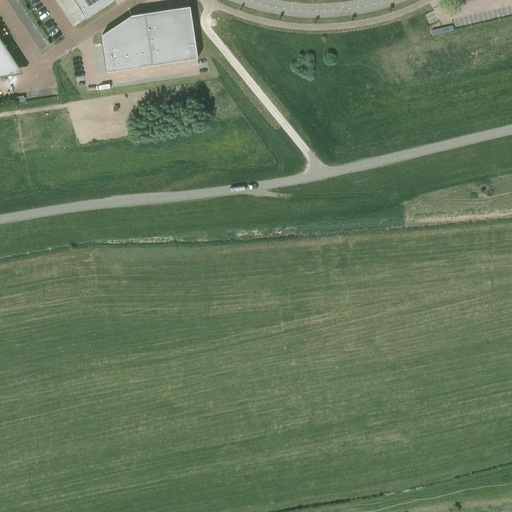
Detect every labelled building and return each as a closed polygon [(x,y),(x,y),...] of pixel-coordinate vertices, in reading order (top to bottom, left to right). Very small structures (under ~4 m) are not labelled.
[(73,0),(86,19),(114,0),(73,0)] [(175,9),(179,35),(194,32),(190,6),(175,9)] [(179,35),(175,9),(159,11),(163,37),(179,35)] [(148,39),(163,37),(159,11),(144,13),(148,39)] [(133,42),(148,39),(144,13),(131,15),(129,17),(133,42)] [(129,17),(115,26),(118,44),(133,42),(129,17)] [(119,50),(118,44),(115,26),(101,35),(104,52),(119,50)] [(198,58),(194,32),(179,35),(182,61),(198,58)] [(179,35),(163,37),(167,63),(182,61),(179,35)] [(0,77),(12,75),(0,56),(0,50),(6,46),(0,37),(0,77)] [(152,65),(167,63),(163,37),(148,39),(152,65)] [(137,67),(152,65),(148,39),(133,42),(137,67)] [(118,44),(119,50),(122,70),(137,67),(133,42),(118,44)] [(107,72),(122,70),(119,50),(104,52),(107,72)]
